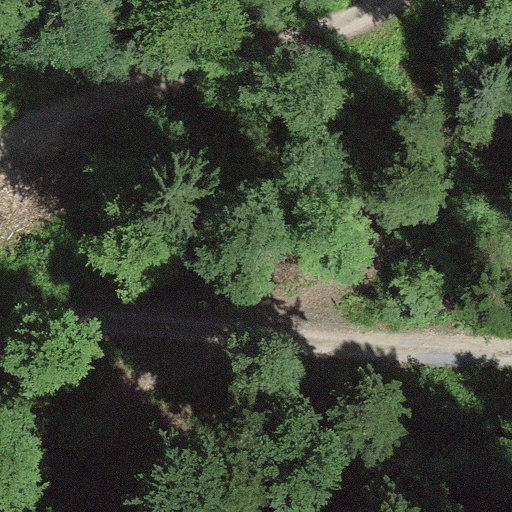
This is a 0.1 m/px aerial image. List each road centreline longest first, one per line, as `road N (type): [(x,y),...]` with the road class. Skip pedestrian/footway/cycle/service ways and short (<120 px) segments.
road 1 (track): [(0,336),(46,411),(386,355),(511,373)]
road 2 (track): [(483,0),(290,96),(0,156)]
